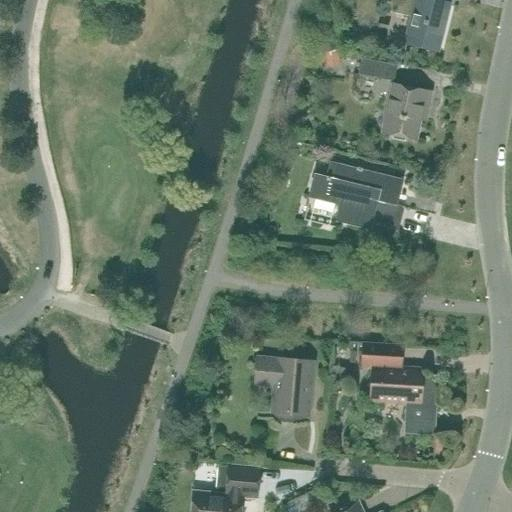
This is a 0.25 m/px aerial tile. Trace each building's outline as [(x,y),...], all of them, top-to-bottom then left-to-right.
[(432,3),(432,0),(399,0),(396,14),(409,17),(404,40),(440,49),(450,8),(432,3)] [(328,72),(341,68),(343,67),(338,49),(322,54),(328,72)] [(394,82),(397,66),(361,59),(358,75),(394,82)] [(427,110),(431,93),(392,85),(382,132),(416,139),(422,109),(427,110)] [(396,205),(402,181),(330,163),(327,177),(315,174),(309,197),(340,205),(336,221),(369,229),(371,225),(398,231),(404,207),(396,205)] [(401,368),(402,346),(362,344),(361,367),(371,368),(369,401),(406,403),(404,433),(434,435),(438,376),(422,375),(423,369),(401,368)] [(308,415),(312,363),(258,358),(255,384),(274,386),(272,412),(308,415)] [(196,473),(197,465),(197,462),(185,461),(184,471),(196,473)] [(256,498),(259,468),(227,465),(227,467),(231,467),(229,495),(193,492),(191,511),(240,511),(242,497),(256,498)] [(299,511),(318,503),(312,491),(285,503),(289,511),(299,511)]
